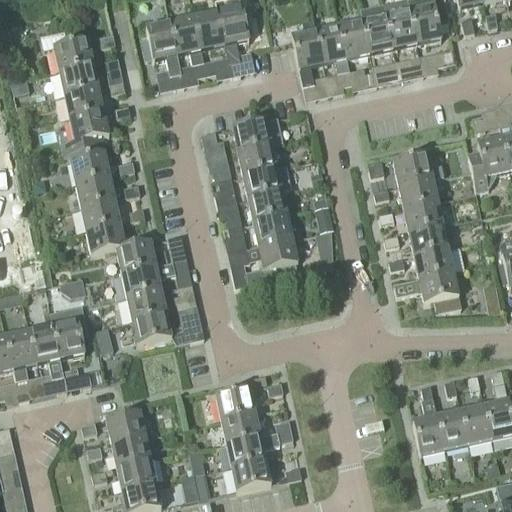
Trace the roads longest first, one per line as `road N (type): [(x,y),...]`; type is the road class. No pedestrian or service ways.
road 1 (residential): [(324,345),(253,360),(221,339),(174,116),(279,90)]
road 2 (residential): [(369,347),(327,121),(478,89)]
road 3 (residential): [(46,511),(29,425),(113,405)]
road 4 (residential): [(357,506),(324,345)]
road 5 (residential): [(369,347),(511,343)]
